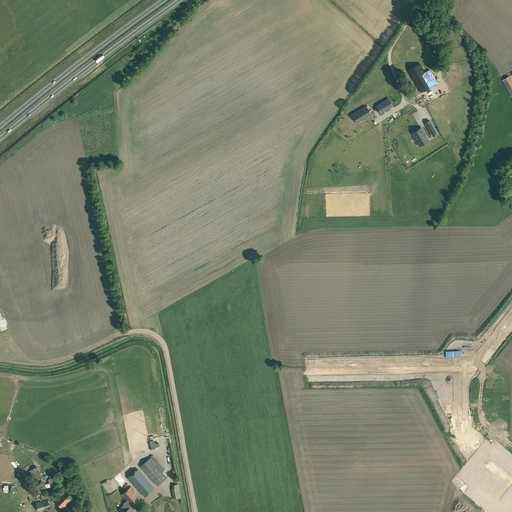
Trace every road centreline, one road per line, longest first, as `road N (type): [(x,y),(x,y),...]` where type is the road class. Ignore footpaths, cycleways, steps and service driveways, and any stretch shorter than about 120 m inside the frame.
road 1 (trunk): [(0,139),(179,0)]
road 2 (trunk): [(164,0),(0,126)]
